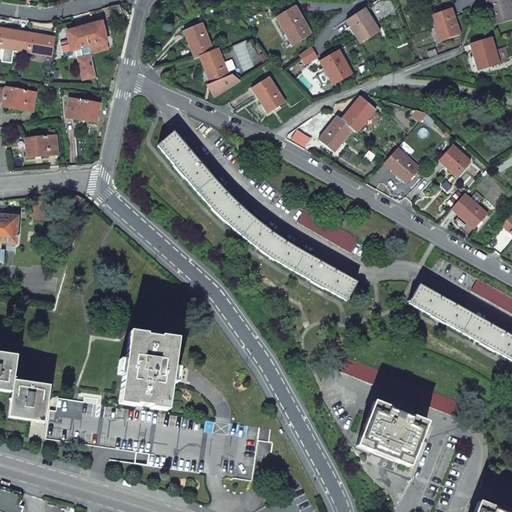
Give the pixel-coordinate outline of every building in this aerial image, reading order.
[(487,0),(491,13),(490,14),(493,25),(511,20),(511,10),(509,0),(487,0)] [(125,25),(120,8),(118,6),(106,9),(111,29),(125,25)] [(285,12),(276,17),(292,46),(312,34),(306,24),(304,25),(294,7),(285,12)] [(364,9),(347,20),(355,33),(354,34),(361,44),(379,32),(372,20),(364,9)] [(440,12),(431,15),(439,42),(460,35),(456,23),(455,24),(450,9),(440,12)] [(101,23),(84,27),(89,47),(107,42),(101,23)] [(202,24),(184,32),(195,59),(200,57),(213,51),(202,24)] [(84,27),(66,32),(71,51),(89,47),(84,27)] [(17,33),(0,29),(0,48),(14,51),(17,33)] [(56,39),(17,33),(14,51),(53,57),(56,39)] [(481,40),(471,44),(476,58),(474,59),(478,70),(499,64),(490,37),(481,40)] [(213,51),(200,57),(211,83),(211,84),(214,83),(229,76),(218,49),(213,51)] [(328,56),(319,62),(333,85),(352,74),(346,64),(345,64),(337,51),(328,56)] [(229,76),(214,83),(216,86),(210,89),(215,97),(241,82),(232,75),(229,76)] [(268,78),(252,89),(268,114),(284,103),(268,78)] [(16,110),(31,112),(35,94),(11,90),(12,85),(6,84),(5,89),(2,104),(2,107),(16,110)] [(375,110),(360,98),(341,120),(352,130),(356,133),(375,110)] [(98,105),(69,100),(66,118),(95,123),(98,105)] [(427,115),(416,111),(411,118),(421,122),(423,119),(427,115)] [(434,121),(427,115),(423,119),(430,125),(434,121)] [(341,120),(337,117),(318,140),(334,152),(352,130),(341,120)] [(46,137),(25,139),(27,158),(42,157),(57,155),(54,130),(46,131),(46,137)] [(309,138),(297,130),(290,141),(303,148),(309,138)] [(174,133),(158,147),(197,193),(213,178),(194,156),(178,137),(174,133)] [(438,161),(456,177),(470,162),(452,145),(438,161)] [(419,168),(397,149),(388,159),(384,164),(406,183),(419,168)] [(213,178),(197,193),(197,194),(207,205),(210,207),(213,211),(222,220),(223,221),(234,231),(241,236),(255,220),(234,200),(213,178)] [(486,215),(464,194),(451,210),(462,219),(473,229),(474,229),(486,215)] [(77,197),(68,196),(66,212),(81,214),(83,207),(84,201),(77,197)] [(21,199),(8,200),(8,205),(10,208),(20,209),(21,199)] [(305,209),(297,222),(350,253),(358,240),(305,209)] [(501,226),(510,233),(511,231),(511,216),(511,215),(501,226)] [(2,216),(0,216),(0,263),(2,264),(3,251),(1,251),(1,244),(16,245),(18,217),(2,216)] [(255,220),(241,236),(242,237),(251,244),(261,252),(263,253),(271,259),(278,263),(281,265),(293,272),(304,254),(281,238),(255,220)] [(458,225),(469,234),(473,229),(463,220),(458,225)] [(304,254),(293,272),(345,301),(356,282),(330,268),(304,254)] [(511,298),(478,279),(471,293),(511,315),(511,298)] [(419,286),(409,304),(460,333),(470,314),(446,301),(419,286)] [(470,314),(460,333),(511,361),(511,360),(511,337),(495,328),(470,314)] [(146,337),(129,334),(127,343),(119,406),(135,408),(136,407),(150,409),(149,410),(167,413),(177,341),(160,339),(160,340),(145,338),(146,337)] [(334,353),(328,368),(461,420),(466,405),(334,353)] [(17,357),(0,354),(0,391),(11,393),(13,382),(17,357)] [(50,387),(13,382),(11,393),(8,418),(28,421),(44,424),(50,387)] [(390,410),(375,404),(357,448),(410,468),(427,425),(412,419),(411,420),(389,412),(390,410)] [(511,482),(487,472),(481,486),(511,498),(511,482)] [(10,511),(16,494),(0,489),(0,511),(10,511)]
